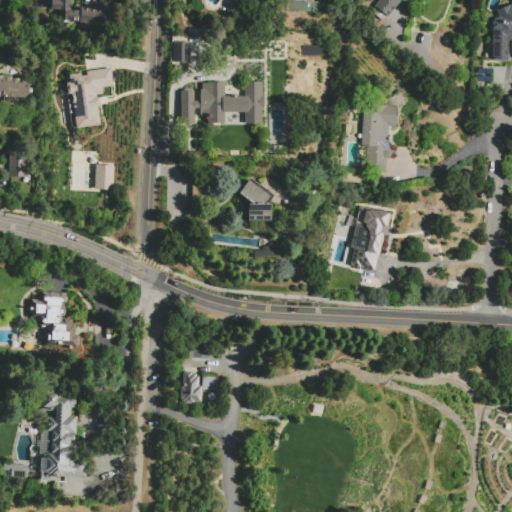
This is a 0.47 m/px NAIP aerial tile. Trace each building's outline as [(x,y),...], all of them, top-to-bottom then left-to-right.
[(79,23),(79,21),(65,21),(65,11),(51,11),(52,0),(70,0),(70,10),(81,11),(81,8),(104,11),(102,26),(79,23)] [(375,6),(379,0),(405,0),(404,2),(401,0),(388,16),(375,6)] [(496,11),(511,5),(511,40),(506,43),(506,60),(492,60),(492,28),(492,23),(494,19),(497,18),(498,18),(496,11)] [(190,63),(173,64),(173,42),(190,42),(190,63)] [(66,78),(69,78),(69,75),(81,74),(81,76),(86,76),(86,71),(106,69),(108,87),(101,88),(102,95),(96,95),(96,98),(98,97),(100,108),(97,108),(99,125),(75,128),(72,95),(68,95),(66,78)] [(0,75),(31,79),(28,101),(17,100),(13,94),(13,91),(8,91),(7,98),(0,97),(0,75)] [(181,91),(194,91),(194,101),(200,101),(200,90),(202,90),(202,84),(208,84),(208,82),(225,82),(225,97),(245,97),(245,82),(261,82),(261,97),(263,97),(263,108),(261,108),(261,124),(245,124),(245,113),(224,113),(224,124),(211,124),(211,113),(206,113),(206,115),(200,115),(200,109),(194,109),(194,124),(181,124),(181,91)] [(363,103),(397,105),(395,127),(388,127),(388,142),(391,146),(390,148),(391,149),(392,151),(393,153),(392,155),(391,157),(389,158),(387,159),(386,169),(367,168),(368,146),(361,146),(363,103)] [(9,152),(25,152),(25,177),(9,177),(9,152)] [(96,165),(114,166),(113,189),(95,188),(96,165)] [(342,182),(343,168),(369,170),(368,184),(342,182)] [(248,205),(252,205),(238,194),(248,180),(269,196),(263,205),(270,205),(270,222),(248,222),(248,205)] [(359,206),(392,213),(387,237),(381,236),(377,252),(378,252),(374,272),(349,266),(352,252),(349,251),(359,206)] [(254,251),(276,249),(276,257),(254,258),(254,251)] [(44,347),(45,326),(39,326),(40,319),(30,319),(31,300),(40,301),(41,293),(66,294),(65,319),(72,319),(72,326),(75,327),(75,336),(79,336),(79,348),(44,347)] [(202,387),(202,390),(201,402),(194,402),(194,404),(183,404),(183,402),(180,402),(181,388),(182,388),(182,372),(184,372),(184,368),(197,368),(197,377),(198,377),(198,387),(202,387)] [(202,387),(202,375),(216,375),(216,390),(213,390),(205,390),(202,390),(202,387)] [(41,395),(45,395),(45,388),(61,389),(61,396),(77,397),(76,409),(71,409),(71,416),(76,416),(75,436),(74,436),(73,462),(86,462),(85,477),(46,476),(47,454),(51,454),(52,432),(46,431),(47,418),(55,418),(56,412),(40,411),(41,395)] [(2,464),(28,466),(27,478),(2,476),(2,464)]
